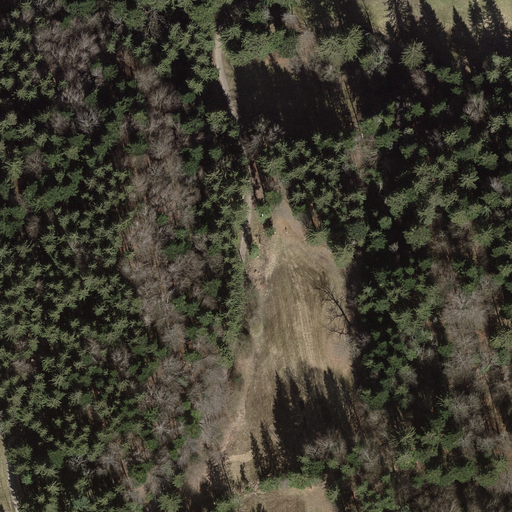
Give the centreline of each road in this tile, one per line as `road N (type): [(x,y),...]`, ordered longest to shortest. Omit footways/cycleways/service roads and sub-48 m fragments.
road 1 (track): [(239,0),(217,45),(247,174),(239,323),(213,420),(150,511)]
road 2 (track): [(0,180),(21,218),(40,310),(10,443),(21,511)]
